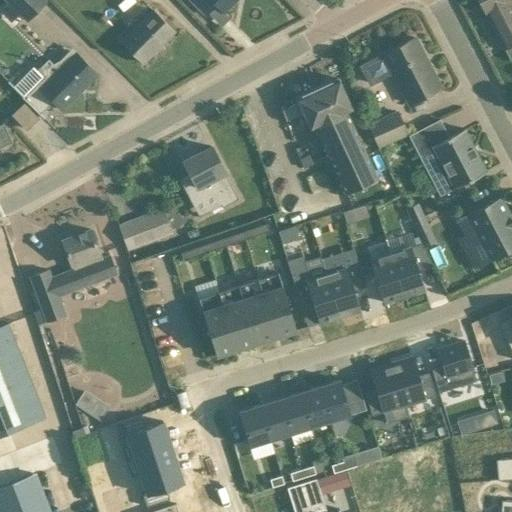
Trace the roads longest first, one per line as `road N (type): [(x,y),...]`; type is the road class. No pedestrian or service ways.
road 1 (residential): [(0,208),(337,24)]
road 2 (residential): [(198,393),(511,284)]
road 3 (residential): [(511,140),(440,0)]
road 4 (residential): [(198,393),(236,511)]
